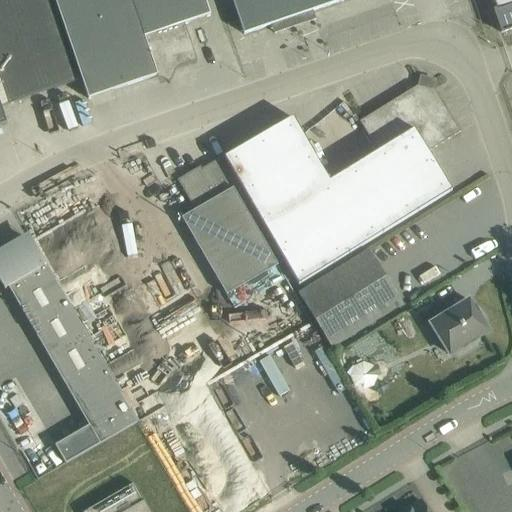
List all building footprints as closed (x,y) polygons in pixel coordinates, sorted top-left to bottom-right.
[(210,16),(204,0),(54,0),(89,100),(157,76),(169,82),(168,84),(169,84),(177,70),(197,63),(184,25),(210,16)] [(231,0),(244,35),(273,25),(274,26),(281,30),(295,25),(301,13),(310,10),(311,12),(345,0),(231,0)] [(511,0),(493,0),(498,11),(494,12),(501,33),(511,29),(511,0)] [(224,158),(234,175),(299,286),(452,191),(428,152),(460,132),(434,90),(418,86),(360,122),(378,152),(330,182),(293,118),(224,158)] [(182,219),(226,297),(278,266),(217,161),(198,172),(197,169),(177,180),(195,211),(182,219)] [(137,423),(43,260),(33,243),(18,252),(17,250),(14,250),(10,252),(9,255),(10,256),(0,262),(0,281),(5,290),(8,288),(99,445),(137,423)] [(369,252),(299,295),(332,348),(402,305),(369,252)] [(479,308),(472,306),(469,301),(431,324),(450,355),(488,332),(485,327),(486,320),(484,313),(479,308)] [(370,363),(352,370),(360,392),(379,384),(370,363)] [(149,511),(134,484),(85,511),(149,511)] [(427,511),(421,501),(403,511),(427,511)]
